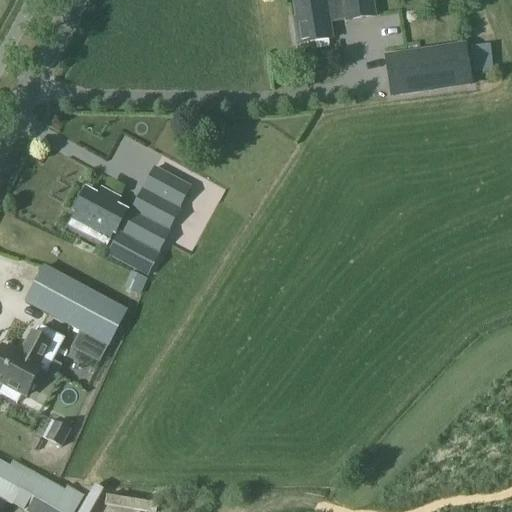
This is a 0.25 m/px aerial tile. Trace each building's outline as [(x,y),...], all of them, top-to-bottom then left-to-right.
[(292,0),(297,26),(294,26),(293,28),(295,43),(297,45),(332,40),(329,23),(346,20),(346,21),(375,17),(371,0),(292,0)] [(473,74),(493,71),(490,45),(470,47),(473,74)] [(465,46),(386,57),(392,97),(471,85),(465,46)] [(179,209),(190,188),(155,168),(108,255),(147,277),(159,254),(158,254),(170,232),(168,231),(180,209),(179,209)] [(135,199),(124,193),(121,200),(103,190),(99,197),(87,190),(75,214),(77,215),(71,227),(108,246),(114,235),(116,236),(135,199)] [(45,267),(26,304),(80,333),(72,348),(96,360),(104,346),(108,348),(128,311),(45,267)] [(147,280),(130,272),(123,288),(140,296),(147,280)] [(0,383),(25,397),(40,369),(47,373),(64,340),(40,327),(35,336),(32,334),(23,350),(26,352),(22,358),(2,348),(0,350),(0,383)] [(61,448),(70,431),(55,423),(46,441),(61,448)] [(0,511),(6,502),(25,511),(74,511),(84,496),(67,487),(65,490),(15,463),(12,468),(0,461),(0,511)]
